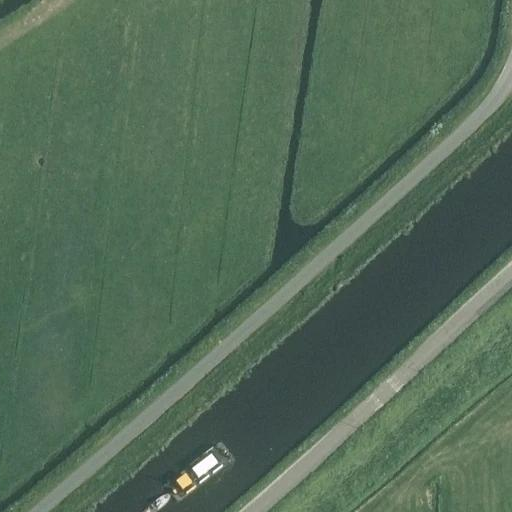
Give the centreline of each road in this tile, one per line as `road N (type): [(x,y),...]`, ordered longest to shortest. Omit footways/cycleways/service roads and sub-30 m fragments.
road 1 (unclassified): [(36,511),(464,132),(511,71)]
road 2 (unclassified): [(257,511),(511,275)]
